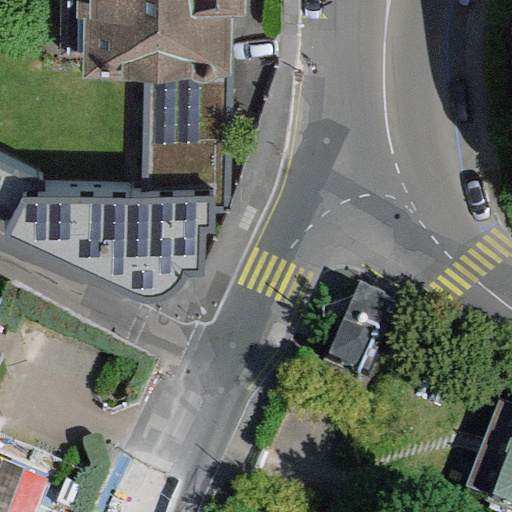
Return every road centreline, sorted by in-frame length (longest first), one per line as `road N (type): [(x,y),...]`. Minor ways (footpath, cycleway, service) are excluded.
road 1 (residential): [(377,137),(309,217),(222,369)]
road 2 (residential): [(222,369),(0,256)]
road 3 (residential): [(377,137),(449,257),(511,309)]
road 4 (residential): [(222,369),(156,511)]
road 5 (residential): [(377,137),(423,0)]
road 6 (residential): [(355,0),(359,72),(377,137)]
